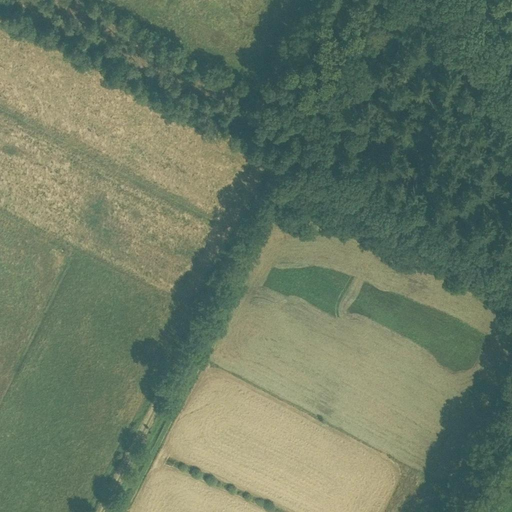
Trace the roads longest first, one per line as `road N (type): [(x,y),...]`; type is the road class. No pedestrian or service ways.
road 1 (track): [(112,511),(298,149),(400,0)]
road 2 (track): [(452,0),(511,117)]
